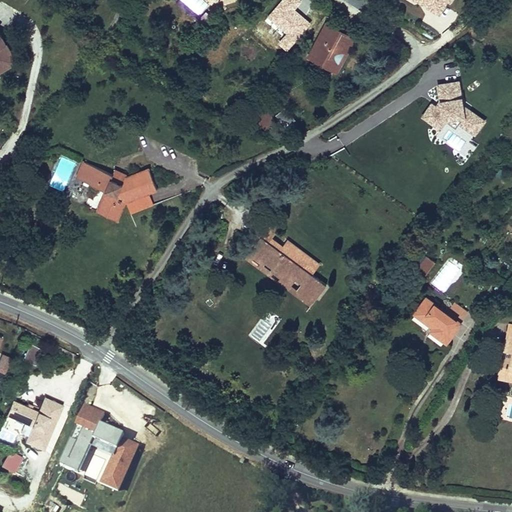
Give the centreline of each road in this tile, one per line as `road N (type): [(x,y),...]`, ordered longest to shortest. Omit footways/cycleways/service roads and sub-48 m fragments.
road 1 (unclassified): [(98,350),(212,187),(329,120),(429,47)]
road 2 (tertiary): [(495,511),(357,492),(271,460),(98,350)]
